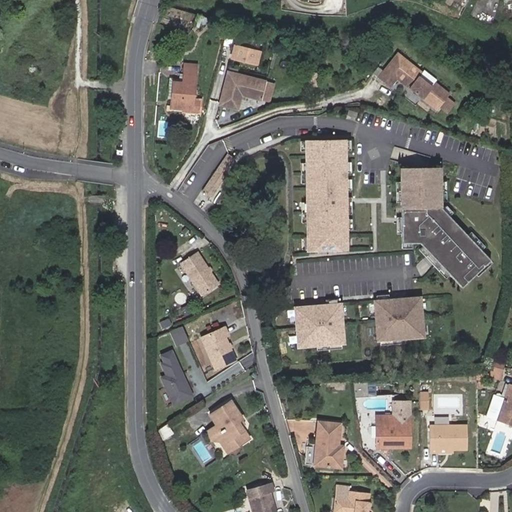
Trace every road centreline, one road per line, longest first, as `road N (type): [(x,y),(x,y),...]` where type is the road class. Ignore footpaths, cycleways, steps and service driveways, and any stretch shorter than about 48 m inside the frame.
road 1 (residential): [(134,164),(235,255),(304,511)]
road 2 (unclassified): [(168,511),(137,438),(134,164)]
road 3 (residential): [(150,0),(134,69),(134,164)]
road 4 (residential): [(511,473),(430,477),(413,485),(402,511)]
